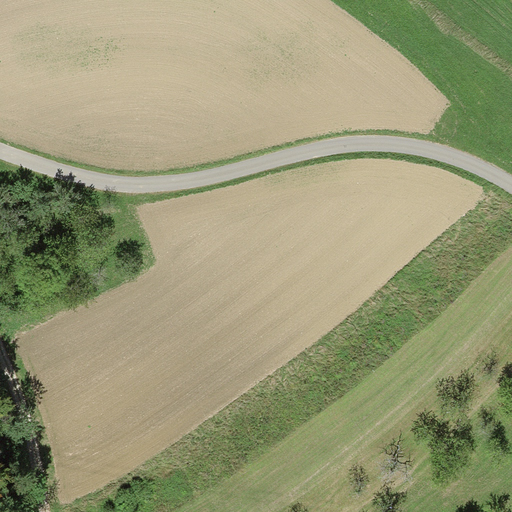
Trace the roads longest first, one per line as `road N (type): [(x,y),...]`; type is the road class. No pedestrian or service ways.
road 1 (unclassified): [(0,151),(84,180),(145,187),(369,142),(455,157),(511,185)]
road 2 (track): [(0,358),(33,458),(41,511)]
